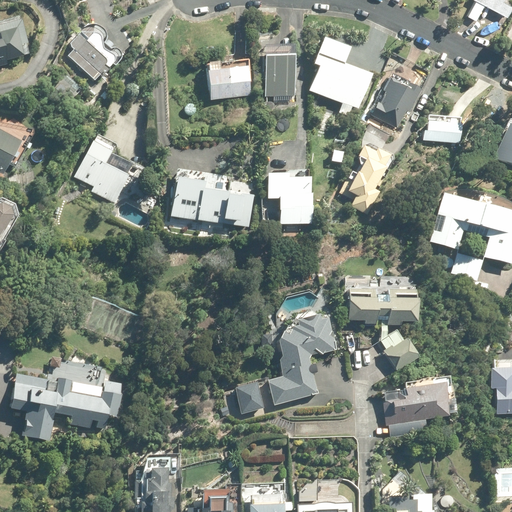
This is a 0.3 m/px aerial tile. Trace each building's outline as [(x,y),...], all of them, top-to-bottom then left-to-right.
[(475,0),(476,0),(467,16),(475,21),(485,5),(506,18),(511,8),(503,3),(504,0),(475,0)] [(0,65),(6,64),(4,60),(23,54),(21,44),(26,43),(19,19),(0,23),(0,65)] [(113,46),(115,43),(107,36),(106,33),(104,30),(103,28),(100,25),(97,24),(95,23),(92,23),(89,23),(86,24),(69,43),(71,47),(72,49),(66,55),(93,80),(98,75),(100,77),(102,75),(107,80),(112,68),(121,58),(121,55),(121,53),(120,51),(119,49),(116,48),(113,46)] [(279,104),(279,95),(293,95),(293,46),(263,46),(263,97),(274,97),(274,104),(279,104)] [(323,98),(322,100),(329,102),(330,100),(355,110),(358,104),(361,105),(372,76),(322,57),(313,80),(324,83),(319,97),(323,98)] [(248,58),(205,63),(209,100),(249,95),(246,69),(249,68),(248,58)] [(374,102),(377,102),(370,115),(396,128),(405,111),(409,113),(420,89),(406,82),(404,85),(389,77),(382,91),(380,90),(374,102)] [(460,122),(430,121),(429,140),(459,142),(460,122)] [(0,173),(1,174),(19,142),(0,130),(0,173)] [(75,176),(93,186),(90,191),(112,202),(127,173),(135,178),(141,168),(110,152),(114,143),(97,134),(75,176)] [(500,159),(511,164),(511,136),(500,159)] [(383,165),(389,154),(376,148),(374,151),(361,145),(356,155),(363,159),(359,167),(356,165),(352,172),(355,173),(351,181),(346,178),(338,193),(353,200),(350,206),(367,214),(378,191),(373,189),(385,166),(383,165)] [(213,189),(215,175),(202,173),(201,180),(175,177),(169,216),(247,227),(252,195),(238,193),(238,194),(227,193),(228,191),(213,189)] [(287,173),(266,173),(267,199),(309,198),(309,179),(286,179),(287,173)] [(489,237),(483,255),(511,264),(511,261),(511,212),(484,204),(444,195),(430,241),(456,250),(463,229),(489,237)] [(0,231),(1,230),(3,230),(11,215),(10,209),(0,203),(0,231)] [(455,254),(450,273),(476,281),(481,261),(455,254)] [(364,320),(364,326),(375,326),(375,319),(380,319),(380,325),(400,325),(400,321),(416,321),(416,298),(415,298),(415,289),(379,289),(379,292),(375,291),(375,289),(347,288),(347,320),(364,320)] [(333,324),(330,311),(324,312),(325,318),(319,319),(317,314),(296,319),(297,325),(292,326),(287,334),(282,331),(277,341),(278,344),(272,346),(274,353),(272,353),(275,364),(278,364),(282,378),(269,381),(275,404),(280,403),(288,401),(317,393),(312,374),(316,373),(314,364),(310,365),(307,356),(320,353),(321,353),(335,350),(329,326),(333,324)] [(385,349),(382,350),(395,370),(417,356),(405,338),(401,340),(395,331),(379,341),(385,349)] [(511,368),(489,369),(489,388),(495,388),(496,413),(511,413),(511,368)] [(23,420),(24,420),(23,431),(21,431),(20,436),(48,441),(52,421),(50,421),(51,412),(70,415),(69,424),(89,427),(90,420),(96,421),(95,427),(104,429),(107,415),(116,417),(120,395),(118,395),(120,384),(104,382),(103,392),(99,391),(100,390),(70,385),(71,380),(57,378),(57,380),(15,373),(9,408),(24,411),(23,420)] [(383,392),(385,401),(381,402),(385,426),(387,426),(390,438),(425,432),(423,420),(447,416),(446,413),(454,412),(452,398),(446,399),(443,382),(383,392)] [(256,384),(234,390),(241,414),(263,408),(256,384)] [(165,468),(149,468),(149,478),(145,478),(146,491),(143,491),(143,502),(141,502),(140,480),(134,480),(134,501),(139,501),(139,511),(169,511),(173,508),(173,497),(170,497),(170,482),(166,483),(165,468)] [(316,484),(298,485),(298,501),(316,501),(316,484)] [(387,496),(387,511),(431,511),(432,510),(428,510),(428,495),(411,495),(411,500),(406,500),(406,496),(387,496)] [(314,504),(297,504),(297,511),(351,511),(351,503),(334,503),(330,502),(326,501),(322,501),(318,502),(314,504)] [(248,506),(244,506),(243,511),(282,511),(283,511),(291,511),(291,502),(282,502),(282,504),(248,505),(248,506)]
